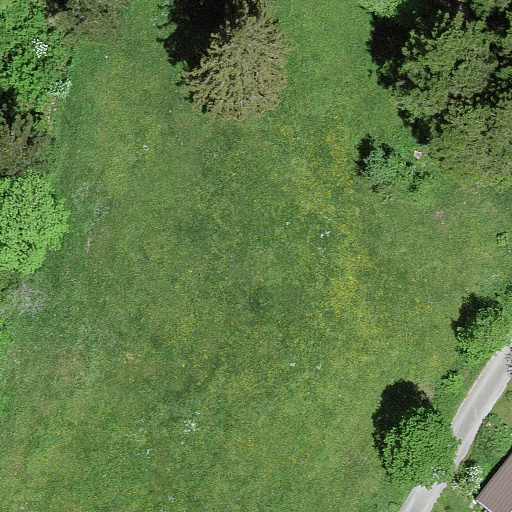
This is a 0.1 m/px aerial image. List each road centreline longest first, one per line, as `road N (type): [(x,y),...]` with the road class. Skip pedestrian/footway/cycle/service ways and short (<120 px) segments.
road 1 (track): [(427,511),(511,360)]
road 2 (track): [(511,116),(455,0)]
